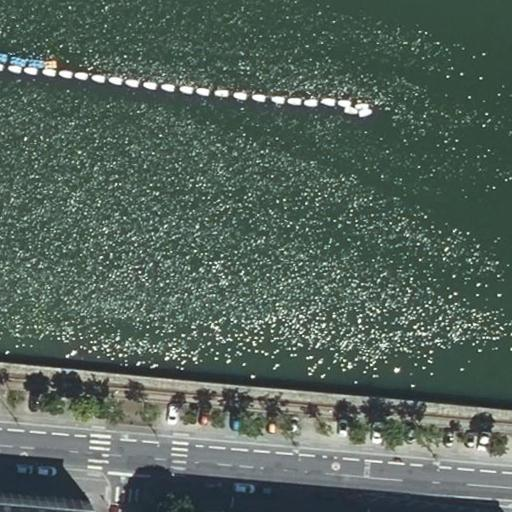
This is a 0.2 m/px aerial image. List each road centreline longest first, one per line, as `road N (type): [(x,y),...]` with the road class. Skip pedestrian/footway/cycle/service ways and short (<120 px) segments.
road 1 (secondary): [(135,459),(511,492)]
road 2 (secondary): [(0,447),(135,459)]
